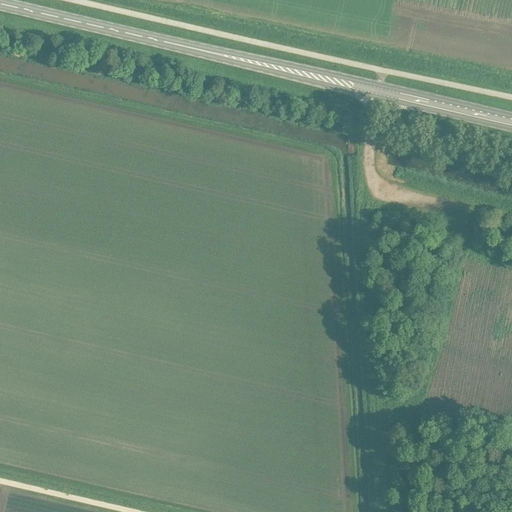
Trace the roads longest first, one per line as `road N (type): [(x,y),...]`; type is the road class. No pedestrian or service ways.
road 1 (primary): [(511,123),(0,1)]
road 2 (unknown): [(366,87),(370,163),(381,178),(419,191)]
